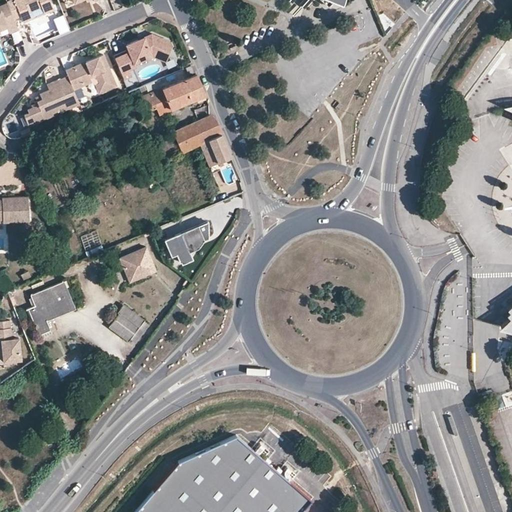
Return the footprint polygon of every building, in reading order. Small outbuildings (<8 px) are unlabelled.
[(48,0),(7,0),(6,1),(6,2),(12,17),(19,15),(21,20),(29,17),(27,10),(40,5),(43,12),(52,8),(48,0)] [(12,17),(6,2),(0,4),(0,28),(5,26),(7,31),(16,27),(12,18),(12,17)] [(142,40),(136,38),(125,43),(127,49),(113,55),(119,70),(127,67),(134,64),(133,60),(150,53),(156,55),(168,50),(170,45),(168,39),(150,32),(147,33),(145,39),(142,40)] [(495,33),(455,89),(469,98),(508,42),(495,33)] [(168,50),(156,55),(165,59),(168,50)] [(73,88),(82,84),(80,80),(90,76),(93,76),(94,76),(95,77),(96,79),(97,81),(98,83),(101,90),(116,83),(103,53),(65,69),(67,74),(73,88)] [(119,70),(122,77),(130,74),(127,67),(119,70)] [(79,103),(73,88),(67,74),(46,83),(48,88),(39,92),(39,94),(41,97),(36,100),(33,101),(34,103),(30,104),(31,106),(26,109),(27,112),(22,114),(27,125),(52,115),(51,112),(58,109),(59,112),(79,103)] [(204,94),(196,74),(118,106),(120,111),(143,101),(147,110),(166,102),(170,109),(204,94)] [(80,80),(82,84),(90,81),(94,82),(98,91),(101,90),(98,83),(97,81),(96,79),(95,77),(94,76),(93,76),(90,76),(80,80)] [(342,104),(340,103),(336,100),(332,104),(335,108),(338,109),(342,104)] [(511,303),(510,305),(511,307),(511,308),(508,311),(511,314),(499,325),(503,326),(509,327),(511,327),(511,104),(507,105),(511,107),(511,303)] [(220,132),(214,118),(210,115),(174,131),(182,151),(200,143),(201,141),(220,132)] [(201,141),(200,143),(209,165),(229,156),(220,132),(201,141)] [(169,134),(156,139),(163,155),(176,150),(169,134)] [(0,220),(4,220),(4,222),(30,222),(30,200),(3,200),(3,202),(0,202),(0,220)] [(207,221),(180,232),(187,249),(196,245),(195,242),(207,237),(207,221)] [(187,249),(180,232),(163,238),(170,255),(175,253),(179,261),(180,261),(181,263),(191,259),(187,249)] [(140,256),(118,265),(125,284),(148,275),(140,256)] [(28,270),(20,274),(23,278),(30,275),(28,270)] [(27,308),(37,331),(49,326),(46,317),(73,305),(63,280),(30,294),(34,305),(27,308)] [(110,324),(130,338),(143,320),(122,305),(117,311),(115,310),(109,318),(112,320),(110,324)] [(20,359),(19,338),(12,338),(11,319),(0,319),(0,357),(3,360),(20,359)] [(143,320),(130,338),(134,342),(148,324),(143,320)] [(49,326),(37,331),(36,331),(39,337),(52,332),(49,326)] [(499,340),(497,350),(504,352),(506,342),(499,340)] [(71,396),(60,401),(65,412),(76,407),(71,396)] [(189,473),(153,511),(311,511),(314,509),(274,477),(258,464),(240,450),(201,467),(189,473)]
